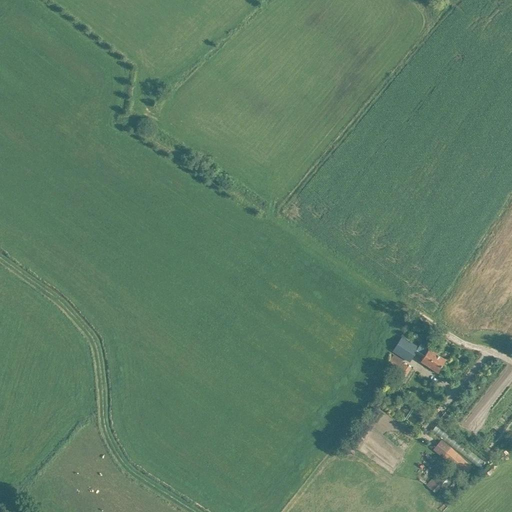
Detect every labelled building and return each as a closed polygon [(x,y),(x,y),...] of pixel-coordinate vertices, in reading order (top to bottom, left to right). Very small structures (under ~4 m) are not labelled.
[(409,362),(418,348),(402,337),(393,350),(409,362)] [(438,372),(446,360),(429,349),(421,361),(438,372)] [(411,368),(402,362),(394,375),(402,381),(411,368)] [(411,419),(418,425),(425,418),(418,411),(411,419)] [(377,416),(376,451),(383,451),(383,457),(401,466),(415,439),(412,438),(399,438),(399,432),(394,432),(397,427),(397,422),(389,422),(389,413),(378,413),(377,416)] [(442,440),(433,449),(441,457),(463,476),(472,466),(450,447),(442,440)] [(442,485),(433,477),(426,485),(435,493),(442,485)]
